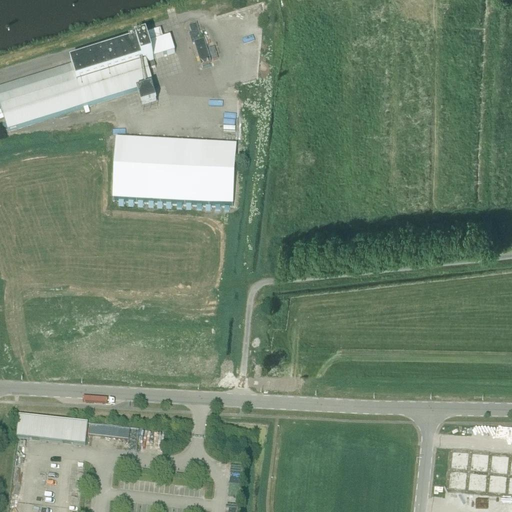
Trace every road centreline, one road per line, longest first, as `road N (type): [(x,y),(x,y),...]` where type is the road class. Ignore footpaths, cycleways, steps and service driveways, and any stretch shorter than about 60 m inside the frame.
road 1 (unclassified): [(431,409),(0,389)]
road 2 (unknown): [(0,90),(173,39),(189,56),(205,147)]
